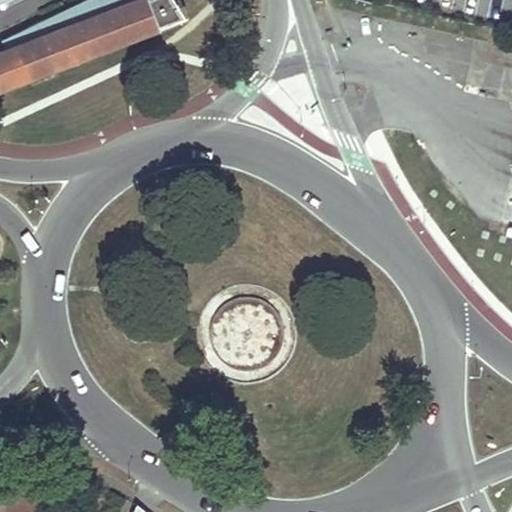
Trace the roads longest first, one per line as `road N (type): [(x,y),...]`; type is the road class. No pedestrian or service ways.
road 1 (secondary): [(374,219),(255,145),(191,136)]
road 2 (unclassified): [(374,219),(321,73)]
road 3 (secondary): [(127,442),(208,495),(263,511)]
road 4 (secondary): [(44,332),(75,390),(127,442)]
road 5 (secondary): [(107,164),(61,217),(44,274)]
road 6 (tertiary): [(0,438),(127,442)]
